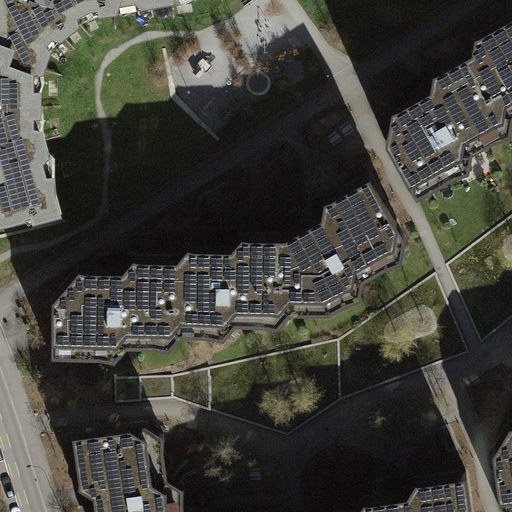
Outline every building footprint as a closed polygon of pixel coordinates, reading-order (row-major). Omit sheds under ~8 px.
[(34,65),(38,66),(45,45),(58,31),(66,27),(73,19),(97,8),(109,6),(109,3),(110,0),(0,0),(0,40),(6,43),(1,59),(23,67),(34,65)] [(110,0),(109,3),(109,6),(120,9),(138,1),(144,0),(110,0)] [(511,13),(508,16),(474,35),(471,50),(462,55),(483,91),(508,76),(511,84),(511,13)] [(0,217),(19,212),(24,218),(31,214),(56,207),(50,187),(49,170),(49,154),(44,147),(37,123),(39,116),(36,109),(36,85),(39,75),(38,66),(34,65),(23,67),(1,59),(6,43),(0,40),(0,217)] [(483,91),(462,55),(435,73),(417,84),(413,78),(398,87),(406,101),(392,108),(385,142),(416,195),(468,167),(471,150),(511,130),(511,123),(511,84),(508,76),(483,91)] [(405,236),(369,173),(324,200),(308,210),(305,204),(290,213),(297,227),(285,233),(275,233),(275,277),(302,276),(302,310),(330,310),(358,296),(363,276),(401,257),(405,236)] [(275,277),(275,233),(246,234),(221,234),(222,227),(217,227),(203,228),(203,245),(187,245),(177,256),(166,256),(166,299),(195,298),(195,331),(222,335),(235,321),(264,321),(276,324),(290,309),(302,310),(302,276),(275,277)] [(166,299),(166,256),(130,257),(112,258),(112,250),(94,255),(94,266),(78,266),(51,297),(51,354),(94,356),(114,357),(127,343),(169,346),(182,332),(195,331),(195,298),(166,299)] [(145,420),(73,434),(78,486),(86,486),(89,511),(184,511),(182,484),(180,483),(172,477),(168,474),(162,432),(145,420)] [(511,422),(509,423),(491,451),(501,511),(505,511),(511,511),(511,422)] [(472,511),(466,470),(414,479),(396,483),(395,476),(376,479),(379,494),(363,496),(355,511),(350,511),(472,511)]
